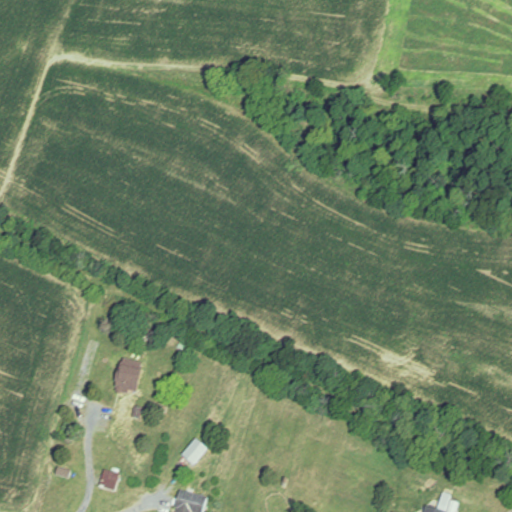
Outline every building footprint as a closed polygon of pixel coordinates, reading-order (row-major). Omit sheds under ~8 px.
[(118,393),(140,396),(144,370),(121,367),(118,393)] [(211,450),(200,440),(186,454),(197,465),(211,450)] [(122,475),(108,472),(105,486),(118,489),(122,475)] [(177,511),(181,511),(206,511),(211,498),(183,489),(177,511)] [(429,505),(426,511),(458,511),(461,503),(453,501),(454,496),(445,493),(440,509),(429,505)]
